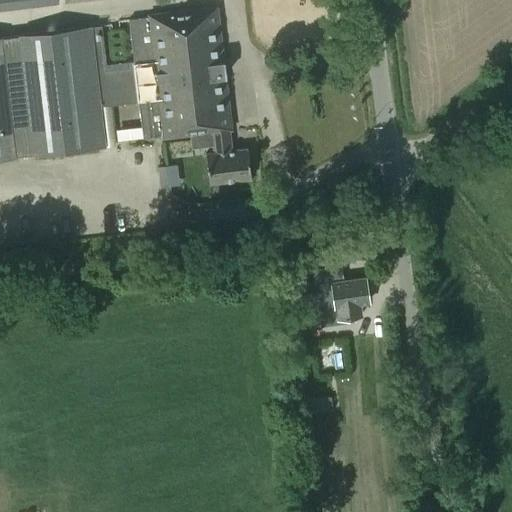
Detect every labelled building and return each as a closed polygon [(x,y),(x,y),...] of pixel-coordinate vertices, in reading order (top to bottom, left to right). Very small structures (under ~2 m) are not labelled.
[(56,0),(0,0),(0,8),(57,1),(56,0)] [(0,36),(0,159),(14,158),(14,156),(32,154),(33,155),(104,147),(99,107),(137,102),(141,137),(161,134),(161,137),(189,133),(191,148),(212,145),(213,151),(204,152),(208,182),(250,177),(246,147),(230,149),(227,128),(230,128),(215,6),(147,14),(147,16),(127,19),(132,61),(105,64),(101,25),(91,26),(91,25),(18,34),(19,35),(0,38),(0,36)] [(334,260),(335,263),(342,262),(340,248),(313,251),(314,263),(334,260)] [(314,263),(307,264),(309,284),(314,283),(316,299),(318,299),(319,308),(335,305),(336,318),(360,314),(359,303),(367,302),(364,277),(337,280),(335,263),(334,260),(314,263)] [(332,395),(303,396),(304,410),(332,409),(332,395)]
